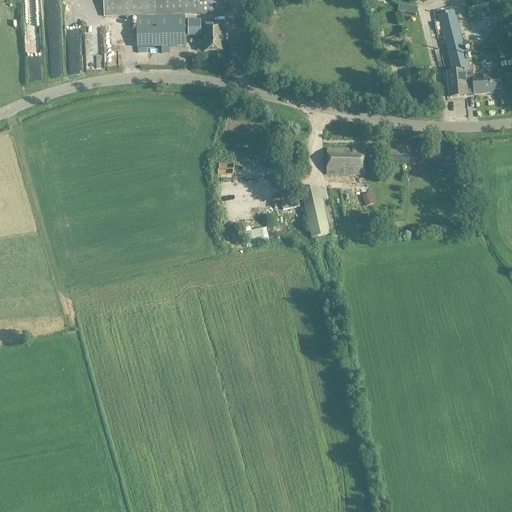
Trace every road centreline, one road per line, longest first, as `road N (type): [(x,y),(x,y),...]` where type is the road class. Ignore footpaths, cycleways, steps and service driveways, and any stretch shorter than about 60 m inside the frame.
road 1 (unclassified): [(0,117),(78,88),(143,79),(209,81),(378,123),(511,124)]
road 2 (track): [(118,511),(11,113)]
